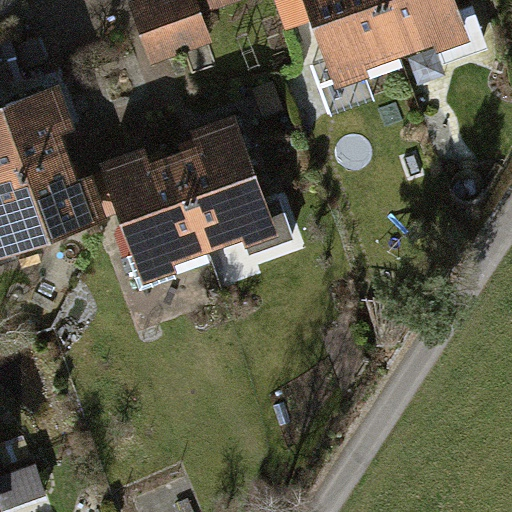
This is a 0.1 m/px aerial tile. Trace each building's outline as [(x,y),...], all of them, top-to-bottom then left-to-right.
[(185,0),(154,0),(128,9),(151,73),(183,62),(215,51),(204,21),(198,5),(188,9),(185,0)] [(253,4),(251,0),(185,0),(188,9),(198,5),(204,21),(253,4)] [(296,0),(303,21),(321,74),(332,108),(400,85),(371,0),(296,0)] [(470,62),(449,0),(371,0),(400,85),(470,62)] [(0,114),(0,186),(78,159),(56,95),(0,114)] [(282,256),(238,124),(168,147),(212,279),(282,256)] [(168,147),(100,169),(144,301),(212,279),(168,147)] [(0,186),(0,258),(100,224),(78,159),(0,186)]
